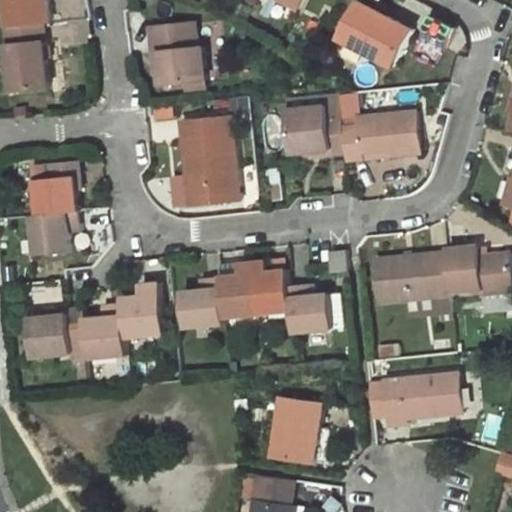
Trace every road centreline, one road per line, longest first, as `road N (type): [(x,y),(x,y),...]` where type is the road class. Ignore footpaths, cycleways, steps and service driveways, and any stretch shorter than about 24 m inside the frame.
road 1 (residential): [(147,223),(190,236),(415,214),(452,182),(487,55),(463,0)]
road 2 (residential): [(100,0),(116,125)]
